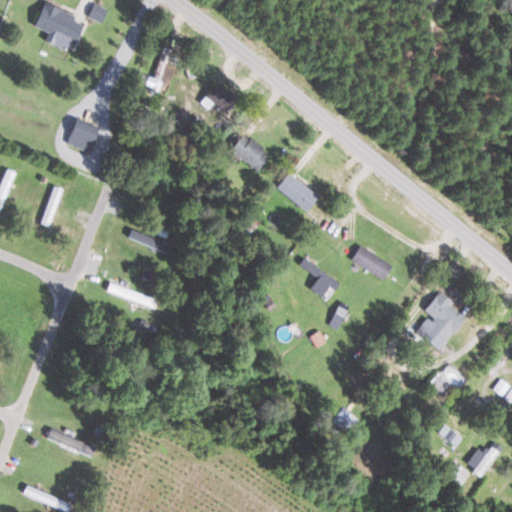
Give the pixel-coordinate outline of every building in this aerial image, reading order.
[(74,15),(43,2),(32,26),(47,32),(43,40),(55,45),(64,49),(67,42),(72,45),(81,24),(72,20),(74,15)] [(100,23),(107,9),(93,3),(87,17),(100,23)] [(229,94),(213,83),(202,99),(219,110),(229,94)] [(90,150),(96,127),(72,121),(66,144),(90,150)] [(255,171),(269,154),(243,132),(228,149),(255,171)] [(304,211),(317,196),(288,172),(275,187),(304,211)] [(39,223),(48,227),(63,189),(53,186),(39,223)] [(171,244),(130,229),(127,238),(167,253),(171,244)] [(350,259),(382,280),(391,265),(360,245),(350,259)] [(339,283),(303,257),(298,265),(316,278),(309,289),(320,297),(327,286),(333,291),(339,283)] [(464,317),(448,305),(451,301),(438,291),(422,311),(427,315),(414,331),(438,350),(464,317)] [(450,371),(445,365),(429,382),(442,394),(455,381),(448,374),(450,371)] [(347,433),(358,419),(341,407),(330,421),(347,433)] [(455,446),(461,437),(443,425),(437,433),(455,446)] [(468,471),(453,462),(445,476),(460,485),(468,471)]
